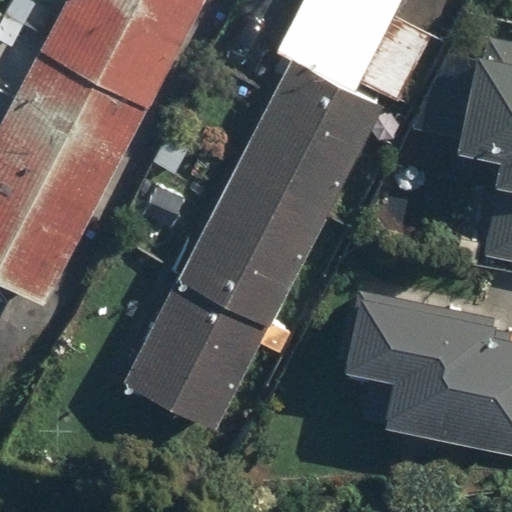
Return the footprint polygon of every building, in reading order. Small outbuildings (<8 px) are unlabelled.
[(202,0),(68,0),(0,128),(0,275),(43,299),(202,0)] [(306,0),(287,40),(360,84),(365,76),(397,96),(435,32),(397,12),(402,0),(306,0)] [(511,33),(480,27),(465,139),(503,144),(488,255),(511,258),(511,33)] [(390,104),(290,51),(121,370),(221,423),(390,104)] [(494,303),(362,277),(348,349),(390,358),(383,416),(511,431),(511,325),(490,323),(494,303)]
